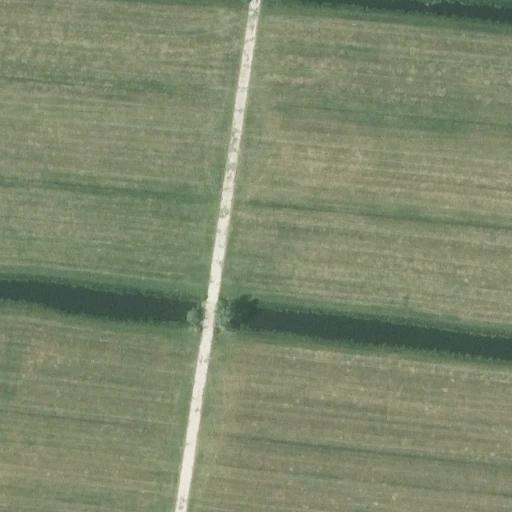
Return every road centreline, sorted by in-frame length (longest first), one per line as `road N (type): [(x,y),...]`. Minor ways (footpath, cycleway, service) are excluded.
road 1 (track): [(255,0),(181,511)]
road 2 (track): [(75,243),(511,290)]
